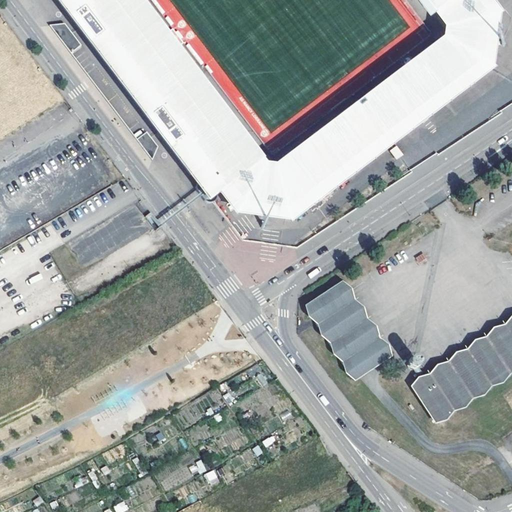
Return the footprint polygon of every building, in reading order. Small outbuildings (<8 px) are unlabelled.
[(85,9),(78,0),(62,0),(75,16),(85,9)] [(152,117),(174,147),(184,139),(220,187),(215,190),(234,216),(261,220),(290,224),(493,69),(498,35),(502,11),(492,0),(78,0),(85,9),(75,16),(93,41),(103,34),(161,111),(152,117)] [(50,26),(72,55),(82,47),(65,24),(50,26)] [(103,34),(93,41),(152,117),(161,111),(103,34)] [(149,131),(137,141),(153,162),(161,147),(149,131)] [(184,139),(174,147),(202,182),(210,194),(215,190),(220,187),(184,139)] [(396,159),(402,155),(397,146),(390,150),(396,159)] [(218,195),(215,190),(210,194),(202,182),(200,184),(199,184),(199,186),(198,188),(198,189),(199,192),(200,193),(201,195),(208,204),(209,205),(210,205),(212,206),(214,206),(216,205),(218,203),(219,203),(219,201),(219,199),(219,197),(219,196),(218,195)] [(279,245),(289,238),(287,235),(277,241),(279,245)] [(267,253),(275,248),(273,244),(265,249),(267,253)] [(253,262),(262,256),(259,253),(251,258),(253,262)] [(186,260),(126,289),(133,304),(169,287),(183,315),(207,303),(186,260)] [(311,317),(348,374),(363,365),(386,350),(348,292),(311,317)] [(121,300),(94,316),(108,341),(136,325),(121,300)] [(511,321),(418,382),(443,420),(511,374),(511,321)] [(63,334),(70,347),(52,356),(45,342),(31,349),(46,379),(79,363),(86,376),(105,367),(84,324),(63,334)] [(278,452),(287,476),(332,458),(323,434),(278,452)] [(263,441),(265,446),(274,442),(272,436),(263,441)] [(209,485),(219,481),(214,470),(204,474),(209,485)] [(116,511),(122,511),(128,509),(124,501),(113,506),(116,511)]
